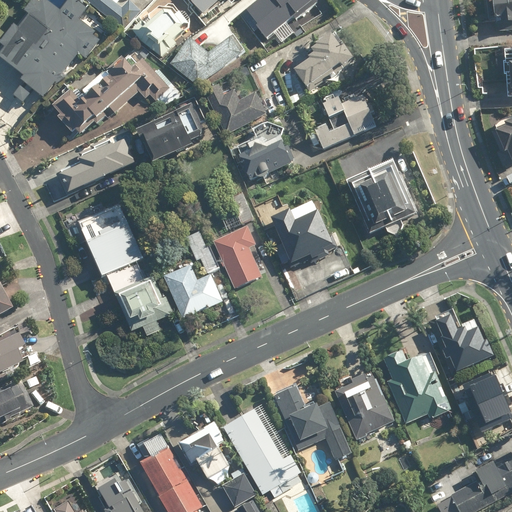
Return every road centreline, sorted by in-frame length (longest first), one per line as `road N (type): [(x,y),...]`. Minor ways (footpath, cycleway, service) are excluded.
road 1 (tertiary): [(95,430),(495,243)]
road 2 (residential): [(95,430),(47,263),(0,170)]
road 3 (residential): [(453,125),(413,45),(373,0)]
road 4 (secondary): [(453,125),(495,243)]
road 5 (secondary): [(435,3),(453,125)]
